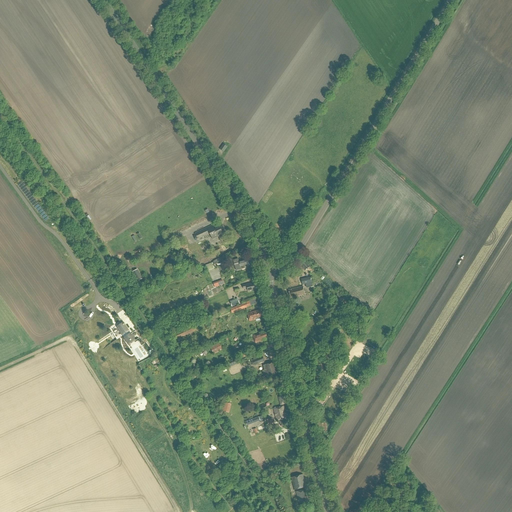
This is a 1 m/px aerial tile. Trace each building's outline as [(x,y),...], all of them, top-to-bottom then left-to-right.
[(195,233),(198,239),(210,233),(212,239),(218,237),(217,236),(223,233),(220,227),(215,230),(213,225),(195,233)] [(236,269),(241,268),(241,269),(242,269),(245,268),(245,267),(245,266),(249,265),(247,259),(239,261),(238,259),(233,260),(236,269)] [(300,263),(305,270),(309,267),(304,260),(300,263)] [(143,279),(137,269),(132,272),(137,282),(143,279)] [(213,283),(215,288),(224,284),(223,280),(213,283)] [(244,289),(247,288),(248,292),(256,290),(254,283),(251,284),(243,286),(244,289)] [(296,289),(289,290),(291,298),(305,295),(303,287),(299,288),(299,289),(296,290),(296,289)] [(343,294),(339,301),(343,304),(348,297),(343,294)] [(230,309),(232,313),(252,305),(250,301),(230,309)] [(263,317),(261,310),(247,313),(250,321),(256,320),(255,319),(263,317)] [(119,317),(107,325),(112,332),(117,340),(123,336),(129,345),(136,341),(134,338),(124,323),(123,323),(119,317)] [(265,333),(262,335),(261,333),(253,336),(256,343),(268,339),(265,333)] [(220,343),(211,348),(213,352),(216,350),(216,351),(222,347),(220,343)] [(261,352),(260,347),(250,351),(252,355),(261,352)] [(264,362),(263,357),(251,362),(253,367),(264,362)] [(266,365),(268,376),(276,374),(275,369),(277,369),(275,363),(266,365)] [(186,369),(189,372),(191,371),(192,373),(195,371),(190,365),(186,369)] [(281,405),(287,403),(285,396),(279,397),(281,405)] [(228,413),(231,404),(225,402),(223,411),(228,413)] [(274,409),(277,420),(285,418),(283,410),(285,410),(284,406),(274,409)] [(245,422),(247,426),(260,421),(261,423),(264,422),(262,416),(245,422)] [(281,479),(297,475),(297,474),(295,475),(294,472),(295,472),(295,468),(294,468),(294,469),(284,472),(283,471),(285,478),(281,479)] [(300,506),(297,507),(298,511),(304,511),(305,511),(307,511),(312,511),(310,504),(308,505),(305,494),(306,494),(305,490),(299,492),(301,499),(298,500),(300,506)]
